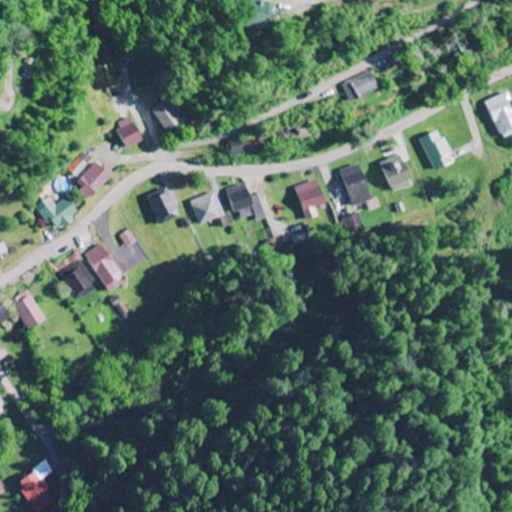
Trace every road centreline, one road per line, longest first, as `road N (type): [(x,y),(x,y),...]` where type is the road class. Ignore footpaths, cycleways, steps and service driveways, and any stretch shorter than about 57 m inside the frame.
road 1 (residential): [(155,169),(231,177),(299,165),(511,73)]
road 2 (residential): [(155,169),(372,64),(478,0)]
road 3 (residential): [(53,459),(108,421),(200,394),(253,358)]
road 4 (residential): [(0,286),(155,169)]
road 5 (residential): [(0,376),(61,479)]
